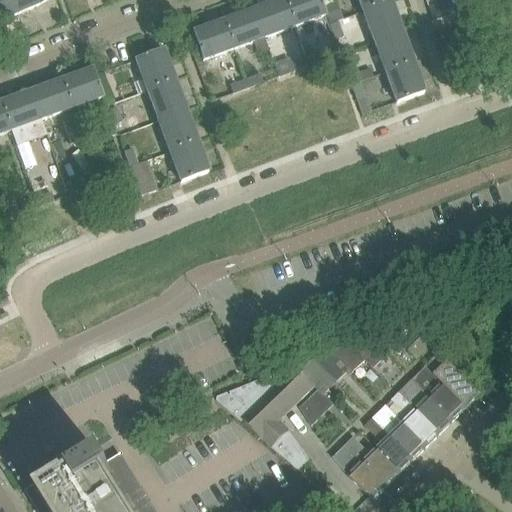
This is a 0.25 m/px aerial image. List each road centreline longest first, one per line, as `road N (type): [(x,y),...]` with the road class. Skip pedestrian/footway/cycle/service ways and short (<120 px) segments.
road 1 (residential): [(54,358),(26,291),(40,271),(511,89)]
road 2 (residential): [(0,78),(195,0)]
road 3 (residential): [(54,358),(212,271)]
road 4 (unclassified): [(396,511),(496,419)]
